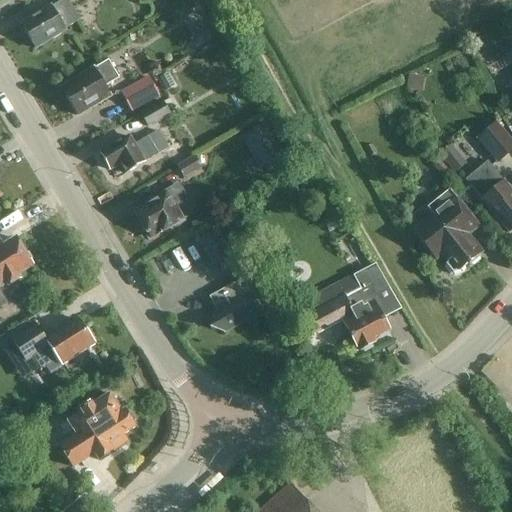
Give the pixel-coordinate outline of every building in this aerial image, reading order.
[(66,30),(79,22),(80,21),(67,0),(65,0),(21,26),(35,50),(67,31),(66,30)] [(77,117),(79,115),(111,96),(106,87),(120,80),(108,61),(60,89),(77,117)] [(148,76),(121,91),(132,112),(159,97),(148,76)] [(424,78),(408,76),(407,90),(423,92),(424,78)] [(164,102),(141,114),(148,127),(171,115),(164,102)] [(267,124),(243,138),(263,173),(288,159),(267,124)] [(511,143),(495,124),(477,139),(496,162),(511,149),(511,143)] [(125,174),(169,149),(158,131),(135,144),(131,136),(100,155),(109,171),(120,165),(125,174)] [(371,144),(364,149),(369,158),(377,153),(371,144)] [(466,164),(451,146),(439,156),(454,174),(466,164)] [(194,156),(177,166),(184,178),(201,168),(194,156)] [(511,232),(511,188),(488,160),(464,180),(510,235),(511,232)] [(142,229),(150,241),(184,220),(175,207),(188,199),(178,184),(149,202),(149,203),(135,212),(144,227),(142,229)] [(481,255),(476,249),(465,236),(478,225),(450,191),(428,210),(431,214),(410,232),(433,260),(440,254),(448,263),(445,265),(453,274),(461,271),(481,255)] [(217,231),(198,241),(212,266),(231,256),(217,231)] [(24,254),(15,239),(0,248),(0,286),(6,282),(8,286),(20,279),(18,275),(32,267),(30,263),(31,260),(28,255),(24,254)] [(357,349),(358,348),(360,352),(374,344),(372,341),(390,332),(378,310),(383,308),(377,296),(389,290),(376,265),(295,308),(311,338),(342,322),(357,349)] [(224,334),(261,313),(242,279),(209,298),(218,314),(213,316),(209,329),(224,334)] [(62,366),(79,355),(95,345),(79,320),(57,333),(55,330),(45,337),(38,326),(13,342),(25,362),(33,357),(40,368),(43,366),(57,357),(62,366)] [(312,355),(299,362),(307,377),(320,370),(312,355)] [(57,357),(43,366),(49,375),(62,366),(57,357)] [(394,362),(383,368),(389,379),(400,373),(394,362)] [(95,404),(93,400),(76,411),(79,415),(68,422),(76,435),(60,446),(74,468),(95,455),(98,460),(113,451),(109,445),(135,429),(133,427),(135,422),(130,414),(125,414),(124,412),(122,413),(110,395),(95,404)] [(314,511),(291,485),(259,511),(314,511)]
